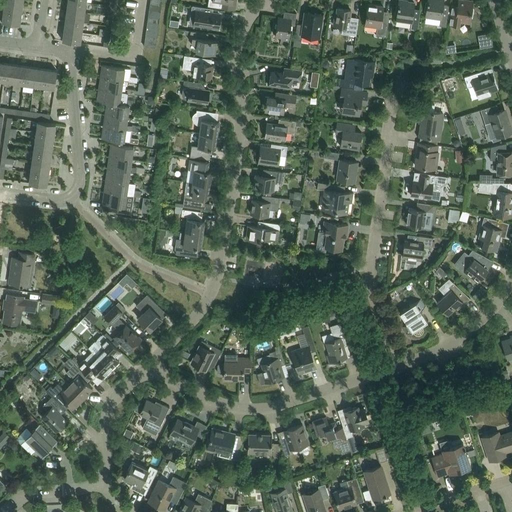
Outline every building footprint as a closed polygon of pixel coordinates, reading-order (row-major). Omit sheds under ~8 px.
[(84,12),(85,2),(68,0),(67,0),(66,10),(84,12)] [(208,0),(207,6),(234,10),(235,0),(208,0)] [(410,29),(417,30),(420,9),(413,8),(414,2),(398,0),(396,19),(411,22),(410,29)] [(442,0),(427,0),(425,16),(440,18),(439,25),(445,26),(449,6),(442,5),(442,0)] [(464,0),(459,0),(459,5),(458,8),(450,7),(448,24),(456,25),(456,20),(469,22),(472,1),(464,0)] [(21,14),(22,3),(4,1),(3,11),(21,14)] [(375,35),(386,37),(389,16),(382,15),(383,6),(368,4),(364,25),(376,27),(375,35)] [(218,28),(220,15),(212,14),(213,8),(192,5),(191,12),(195,13),(193,25),(218,28)] [(341,33),(356,35),(358,20),(349,19),(350,10),(337,8),(336,15),(335,15),(333,25),(342,26),(341,33)] [(83,23),(84,12),(66,10),(65,20),(83,23)] [(19,24),(21,14),(3,11),(1,21),(19,24)] [(283,17),(277,17),(274,36),(280,36),(280,42),(287,43),(291,22),(295,23),(296,13),(284,11),(283,17)] [(303,24),(297,24),(294,40),(301,41),(302,35),(319,38),(322,14),(304,12),(303,24)] [(81,33),(83,23),(65,20),(63,30),(81,33)] [(80,43),(81,33),(63,30),(62,40),(80,43)] [(207,39),(208,33),(190,30),(189,37),(192,37),(191,43),(197,44),(196,50),(214,53),(216,40),(207,39)] [(488,34),(478,35),(480,47),(492,46),(488,34)] [(213,65),(211,65),(202,63),(203,57),(184,55),(182,68),(193,70),(192,75),(205,77),(206,76),(211,77),(213,65)] [(374,61),(355,59),(355,60),(348,59),(346,76),(348,76),(347,80),(341,79),(340,86),(361,89),(362,83),(368,84),(370,72),(372,72),(374,61)] [(13,82),(16,64),(6,63),(3,81),(13,82)] [(24,84),(26,66),(16,64),(13,82),(24,84)] [(125,68),(102,64),(100,77),(123,80),(137,82),(137,77),(130,76),(131,69),(125,68)] [(34,85),(36,67),(26,66),(24,84),(34,85)] [(299,81),(301,69),(284,66),(283,72),(271,71),(269,84),(290,88),(291,80),(299,81)] [(44,87),(46,69),(36,67),(34,85),(44,87)] [(54,88),(57,70),(46,69),(44,87),(54,88)] [(498,90),(493,74),(482,78),(480,72),(464,77),(467,87),(473,85),(478,99),(490,95),(489,92),(498,90)] [(121,92),(123,80),(100,77),(98,88),(121,92)] [(209,90),(205,89),(198,88),(199,82),(184,80),(183,87),(186,87),(183,90),(182,95),(185,99),(187,99),(187,100),(207,103),(209,90)] [(120,104),(121,92),(98,88),(97,101),(106,102),(120,104)] [(367,92),(341,88),(339,99),(343,99),(342,109),(349,110),(348,112),(358,114),(360,103),(365,103),(367,92)] [(294,107),(295,94),(281,92),(280,98),(267,96),(266,101),(265,101),(265,103),(266,103),(265,110),(283,113),(284,106),(294,107)] [(129,105),(126,104),(120,104),(106,102),(105,114),(128,117),(129,105)] [(442,113),(434,112),(435,105),(424,103),(423,110),(419,136),(420,136),(419,142),(436,144),(437,138),(439,139),(442,113)] [(498,111),(496,104),(480,109),(485,124),(492,121),(497,136),(503,134),(504,136),(511,134),(510,132),(511,131),(504,109),(498,111)] [(213,121),(214,112),(196,110),(195,116),(193,116),(193,118),(193,119),(193,120),(194,121),(194,122),(195,123),(196,124),(197,124),(200,125),(199,133),(217,135),(219,122),(213,121)] [(127,124),(128,117),(105,114),(103,126),(126,129),(139,131),(140,126),(127,124)] [(293,133),(295,121),(278,118),(277,124),(266,122),(264,137),(285,140),(286,132),(293,133)] [(54,134),(55,123),(37,121),(36,131),(54,134)] [(339,123),(338,133),(341,134),(339,146),(358,149),(361,132),(354,131),(355,125),(339,123)] [(477,140),(475,125),(461,127),(460,123),(452,124),(456,144),(477,140)] [(124,141),(126,129),(103,126),(101,138),(124,141)] [(52,144),(54,134),(36,131),(34,142),(52,144)] [(215,149),(217,135),(199,133),(197,146),(191,145),(189,157),(207,159),(209,148),(215,149)] [(51,154),(52,144),(34,142),(33,152),(51,154)] [(437,151),(437,145),(437,144),(436,144),(419,142),(418,142),(415,165),(434,168),(435,160),(437,160),(438,151),(437,151)] [(511,151),(506,152),(506,142),(490,146),(490,159),(498,160),(497,173),(511,174),(511,162),(511,151)] [(132,159),(133,147),(111,143),(109,156),(132,159)] [(285,156),(287,146),(271,143),(270,149),(259,148),(257,162),(269,163),(278,164),(280,155),(285,156)] [(338,159),(339,152),(324,150),(323,157),(338,159)] [(49,164),(51,154),(33,152),(31,162),(49,164)] [(131,166),(132,159),(109,156),(107,168),(130,171),(144,173),(144,168),(131,166)] [(193,169),(192,182),(210,184),(211,171),(206,171),(207,162),(189,159),(188,169),(193,169)] [(340,159),(337,179),(354,181),(357,161),(340,159)] [(48,174),(49,164),(31,162),(30,172),(48,174)] [(128,183),(130,171),(107,168),(105,179),(128,183)] [(281,184),(283,172),(263,169),(262,175),(256,174),(254,187),(272,190),(274,182),(281,184)] [(46,185),(48,174),(30,172),(29,182),(46,185)] [(447,176),(420,172),(418,182),(412,181),(410,195),(439,199),(441,185),(442,185),(447,181),(447,176)] [(126,195),(128,183),(105,179),(104,191),(126,195)] [(208,198),(210,184),(192,182),(186,181),(182,206),(200,209),(202,197),(208,198)] [(352,193),(344,192),(336,190),(336,184),(318,182),(317,188),(324,189),(323,197),(327,197),(325,209),(346,212),(348,201),(351,202),(352,193)] [(510,216),(511,202),(511,191),(507,191),(509,182),(492,182),(491,192),(497,193),(494,213),(510,216)] [(470,187),(470,196),(489,196),(489,187),(470,187)] [(133,196),(126,195),(104,191),(102,203),(105,204),(104,210),(122,212),(122,206),(131,208),(133,196)] [(278,210),(279,197),(264,195),(264,201),(252,199),(250,213),(268,216),(269,209),(278,210)] [(430,228),(432,217),(433,204),(418,202),(418,209),(408,208),(406,225),(430,228)] [(204,221),(201,220),(199,220),(200,211),(182,209),(181,216),(187,216),(185,232),(202,234),(204,221)] [(460,210),(452,209),(450,220),(458,221),(460,210)] [(467,219),(469,212),(462,210),(460,217),(467,219)] [(504,237),(508,223),(483,216),(478,238),(482,239),(480,246),(497,251),(500,236),(504,237)] [(284,234),(285,224),(262,221),(261,227),(248,225),(246,239),(260,241),(260,237),(278,240),(279,233),(284,234)] [(325,246),(340,248),(341,249),(343,237),(346,237),(347,224),(324,221),(323,232),(327,233),(325,246)] [(201,248),(202,234),(185,232),(184,239),(176,238),(174,249),(176,249),(175,253),(193,256),(195,247),(201,248)] [(404,239),(401,256),(407,257),(407,261),(415,262),(415,258),(421,259),(423,246),(431,247),(432,237),(418,235),(418,241),(404,239)] [(480,260),(483,255),(472,249),(463,260),(469,264),(464,271),(477,281),(487,269),(480,264),(480,260)] [(33,260),(34,253),(19,251),(18,258),(14,257),(12,273),(10,273),(8,282),(17,283),(16,284),(18,284),(18,283),(27,285),(31,260),(33,260)] [(443,277),(447,273),(440,267),(437,271),(443,277)] [(461,305),(469,298),(449,278),(438,287),(445,295),(437,302),(447,314),(458,305),(461,305)] [(121,282),(121,291),(130,292),(130,282),(121,282)] [(35,310),(36,300),(36,299),(23,298),(24,296),(7,293),(2,321),(19,324),(22,308),(35,310)] [(60,304),(61,296),(43,293),(43,294),(42,301),(60,304)] [(150,330),(161,318),(157,314),(162,309),(147,294),(135,305),(143,312),(137,318),(145,325),(144,326),(146,328),(147,327),(150,330)] [(420,299),(399,312),(407,324),(402,326),(407,334),(427,321),(420,310),(425,307),(420,299)] [(120,342),(129,351),(141,339),(126,324),(125,324),(118,317),(122,312),(115,304),(104,315),(112,323),(120,330),(114,336),(120,342)] [(85,316),(80,320),(84,323),(87,323),(90,326),(92,323),(85,316)] [(291,326),(294,334),(299,333),(296,324),(291,326)] [(316,370),(312,356),(310,351),(316,349),(307,325),(301,327),(307,346),(291,351),(299,373),(314,368),(315,371),(316,370)] [(277,341),(294,336),(291,326),(274,331),(277,341)] [(344,358),(344,356),(341,347),(347,345),(342,329),(332,332),(334,339),(325,342),(329,354),(326,354),(329,363),(344,358)] [(110,369),(119,361),(114,356),(120,351),(116,347),(116,346),(110,340),(102,333),(95,341),(101,351),(96,355),(97,356),(110,369)] [(56,348),(65,355),(77,342),(68,334),(56,348)] [(511,353),(511,334),(510,336),(510,338),(501,340),(506,356),(511,353)] [(116,346),(116,347),(120,342),(114,336),(110,340),(116,346)] [(278,366),(284,364),(279,344),(274,346),(276,350),(269,352),(271,359),(261,362),(264,371),(263,372),(257,374),(261,383),(266,382),(282,377),(278,366)] [(211,371),(218,356),(222,350),(213,346),(211,351),(199,345),(191,362),(205,369),(205,368),(211,371)] [(97,356),(96,355),(92,352),(78,366),(87,375),(93,380),(98,374),(102,378),(110,369),(97,356)] [(243,371),(250,372),(251,358),(237,357),(237,361),(224,361),(224,378),(243,378),(243,371)] [(82,398),(92,388),(83,379),(87,375),(78,366),(75,362),(66,371),(73,379),(68,384),(82,398)] [(24,394),(32,388),(27,381),(19,386),(24,394)] [(72,408),(82,398),(68,384),(64,389),(58,383),(53,388),(50,385),(46,390),(52,396),(60,404),(64,400),(72,408)] [(11,403),(15,399),(8,392),(2,399),(7,403),(11,403)] [(66,420),(60,414),(55,409),(60,404),(52,396),(42,405),(47,410),(41,416),(56,430),(66,420)] [(169,407),(168,406),(156,400),(154,403),(146,399),(144,403),(140,412),(148,416),(142,427),(156,434),(169,407)] [(140,412),(144,403),(139,400),(134,410),(140,412)] [(339,414),(343,426),(346,437),(352,435),(350,429),(364,425),(362,419),(367,418),(364,407),(358,409),(358,406),(344,410),(344,412),(339,414)] [(335,448),(336,447),(336,448),(337,449),(338,449),(338,450),(339,450),(340,450),(341,450),(342,450),(342,452),(351,450),(346,437),(343,426),(336,428),(328,424),(326,416),(313,420),(318,435),(324,433),(326,438),(331,436),(335,448)] [(199,441),(207,425),(197,420),(194,426),(177,418),(170,433),(191,443),(193,438),(199,441)] [(42,455),(57,440),(39,423),(24,438),(19,433),(15,438),(30,453),(35,448),(42,455)] [(284,430),(286,436),(287,441),(281,443),(285,456),(292,453),(291,449),(308,443),(302,424),(284,430)] [(212,428),(210,436),(209,436),(208,437),(204,446),(225,451),(223,456),(240,460),(241,442),(233,440),(232,440),(232,441),(231,444),(229,443),(231,433),(212,428)] [(0,446),(11,436),(4,429),(0,432),(0,446)] [(489,460),(497,458),(505,455),(504,451),(511,448),(511,430),(499,435),(497,431),(481,437),(489,460)] [(271,434),(248,433),(247,452),(270,453),(270,456),(278,457),(279,443),(271,442),(271,434)] [(431,457),(436,474),(453,468),(454,472),(470,466),(464,449),(465,449),(464,447),(462,443),(449,447),(441,450),(442,453),(431,457)] [(383,447),(375,449),(379,462),(387,459),(383,447)] [(145,494),(157,469),(149,465),(148,469),(133,462),(130,469),(128,468),(124,478),(133,482),(130,487),(145,494)] [(364,471),(370,488),(364,490),(363,492),(365,498),(366,499),(373,497),(373,498),(383,495),(384,496),(386,495),(386,494),(390,493),(381,465),(364,471)] [(475,475),(487,473),(485,465),(474,467),(475,475)] [(179,497),(186,482),(173,476),(169,485),(159,480),(149,499),(165,507),(172,493),(179,497)] [(293,491),(289,476),(282,479),(285,488),(270,493),(276,511),(287,511),(292,510),(287,493),(293,491)] [(354,497),(362,495),(356,477),(346,480),(348,486),(333,491),(339,509),(356,503),(354,497)] [(326,511),(322,499),(329,496),(324,483),(318,485),(319,488),(302,494),(308,511),(326,511)] [(207,511),(212,499),(198,492),(194,500),(186,497),(178,511),(207,511)] [(237,511),(238,503),(226,502),(226,511),(216,511),(237,511)]
